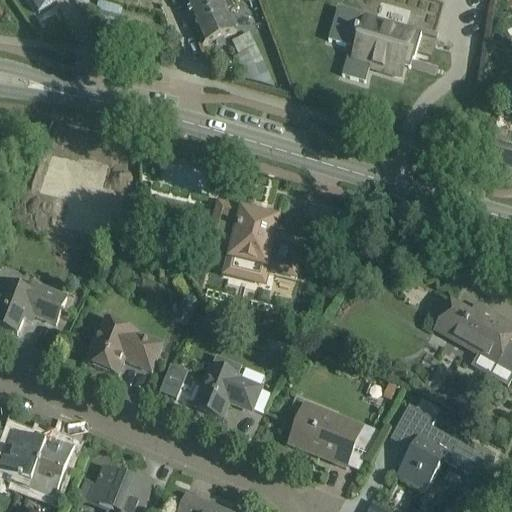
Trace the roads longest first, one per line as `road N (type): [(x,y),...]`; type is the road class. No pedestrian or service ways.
road 1 (tertiary): [(511,220),(211,129),(0,77)]
road 2 (residential): [(0,382),(275,498),(282,511)]
